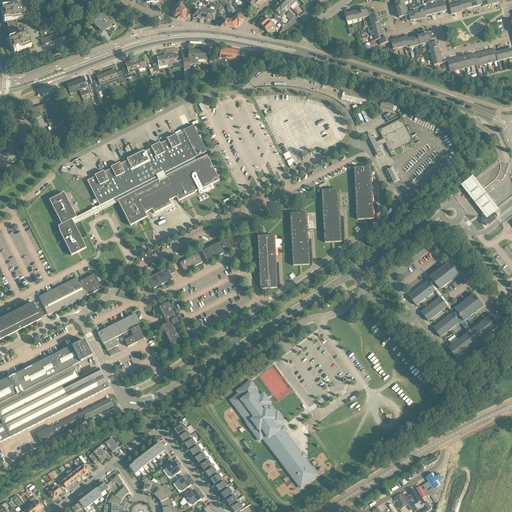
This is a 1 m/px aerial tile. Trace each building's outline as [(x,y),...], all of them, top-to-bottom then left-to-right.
[(184,21),(189,22),(191,10),(194,10),(195,6),(193,5),(195,3),(193,0),(192,0),(188,0),(188,1),(192,5),(189,7),(187,9),(188,11),(186,11),(184,21)] [(257,4),(253,0),(245,0),(247,2),(252,8),(257,4)] [(285,12),(290,8),(282,0),(278,4),(285,12)] [(438,0),(442,13),(447,11),(445,2),(441,3),(440,0),(438,0)] [(462,12),(462,11),(460,2),(459,2),(458,0),(456,1),(455,0),(453,1),(457,14),(462,12)] [(186,11),(180,3),(174,8),(175,9),(172,11),(173,11),(172,11),(172,14),(172,15),(174,17),(174,18),(177,18),(177,20),(184,21),(186,11)] [(307,10),(303,5),(303,6),(301,3),(300,3),(298,5),(305,12),(307,10)] [(281,17),(285,12),(278,4),(275,7),(275,8),(273,10),(278,15),(279,15),(281,17)] [(7,26),(17,24),(16,20),(21,20),(20,12),(21,12),(20,5),(4,8),(4,6),(5,11),(2,11),(3,20),(4,20),(6,20),(7,26)] [(229,17),(233,29),(237,26),(238,26),(243,22),(242,21),(245,19),(239,13),(233,18),(232,13),(232,12),(231,9),(230,5),(226,6),(230,17),(229,17)] [(426,17),(424,8),(423,5),(418,6),(418,9),(419,11),(421,20),(427,18),(426,16),(426,17)] [(200,19),(202,8),(196,7),(195,6),(194,10),(193,17),(196,17),(195,18),(200,19)] [(409,13),(408,12),(407,8),(406,9),(406,6),(397,8),(399,19),(402,18),(403,22),(406,21),(406,23),(411,22),(409,13)] [(209,9),(202,8),(200,19),(206,20),(209,9)] [(371,25),(380,23),(377,13),(375,13),(374,9),(371,10),(370,8),(361,10),(363,19),(369,17),(371,25)] [(209,9),(206,20),(211,21),(211,20),(214,21),(215,13),(216,10),(209,9)] [(352,21),(350,13),(347,14),(346,11),(344,12),(347,23),(352,21)] [(102,13),(98,17),(92,23),(103,33),(105,31),(115,27),(112,21),(110,22),(102,13)] [(233,29),(229,17),(225,16),(224,19),(221,19),(219,19),(219,20),(217,20),(216,27),(220,28),(227,29),(228,28),(232,29),(233,29)] [(262,28),(270,21),(266,16),(264,18),(258,23),(262,28)] [(270,21),(262,28),(267,33),(273,27),(272,27),(275,25),(270,21)] [(10,36),(19,32),(18,28),(17,24),(7,26),(8,28),(9,33),(10,36)] [(19,32),(10,36),(10,38),(12,41),(10,42),(10,43),(9,43),(12,51),(13,50),(13,51),(15,50),(17,54),(16,53),(31,47),(29,41),(28,41),(25,34),(20,36),(19,32)] [(434,39),(433,36),(429,37),(429,34),(418,37),(420,46),(423,45),(423,46),(429,45),(437,43),(436,39),(434,39)] [(375,41),(376,44),(378,44),(379,43),(378,41),(379,41),(380,46),(389,44),(387,38),(384,39),(375,41)] [(228,60),(230,50),(220,49),(219,58),(228,60)] [(230,50),(228,60),(234,61),(234,64),(242,65),(241,66),(244,69),(248,66),(249,60),(242,59),(241,60),(238,60),(239,52),(230,50)] [(197,60),(198,60),(198,51),(188,51),(188,59),(182,59),(184,70),(188,69),(190,69),(190,66),(190,60),(191,60),(197,60)] [(198,51),(198,60),(207,60),(207,51),(198,51)] [(488,64),(493,63),(490,51),(485,52),(488,64)] [(482,65),(488,64),(485,52),(479,54),(482,65)] [(432,61),(441,59),(440,53),(431,55),(431,56),(429,56),(427,57),(428,62),(432,61)] [(477,66),(474,55),(474,54),(469,55),(471,67),(477,66)] [(477,67),(482,65),(479,54),(474,55),(477,66),(477,67)] [(168,66),(168,68),(172,68),(172,65),(177,64),(177,65),(183,64),(182,59),(176,60),(175,55),(166,56),(168,66)] [(466,68),(471,67),(469,55),(463,57),(466,68)] [(159,72),(158,67),(168,66),(166,56),(157,58),(158,64),(153,65),(153,69),(152,69),(154,73),(159,72)] [(461,70),(466,68),(463,57),(458,58),(461,70)] [(143,58),(134,62),(137,71),(146,67),(143,58)] [(455,71),(461,70),(458,58),(453,59),(455,71)] [(450,72),(455,71),(453,59),(447,61),(450,72)] [(130,73),(137,71),(134,62),(125,65),(128,72),(122,74),(123,76),(126,83),(127,86),(130,94),(132,101),(136,99),(133,93),(128,79),(132,78),(130,73)] [(105,74),(109,83),(116,80),(118,80),(114,71),(105,74)] [(102,86),(109,83),(105,74),(97,77),(98,80),(99,82),(93,84),(94,85),(93,86),(97,96),(98,97),(100,96),(99,93),(100,92),(99,89),(102,88),(102,86)] [(88,88),(84,79),(75,82),(79,91),(81,98),(90,94),(87,88),(88,88)] [(70,94),(79,91),(75,82),(67,86),(70,94)] [(93,85),(89,86),(93,98),(97,96),(93,86),(93,85)] [(52,124),(56,123),(56,122),(63,119),(55,98),(50,99),(51,103),(41,107),(41,106),(32,110),(35,119),(43,116),(44,114),(44,113),(45,115),(46,115),(47,120),(48,125),(52,123),(52,124)] [(380,108),(392,111),(394,105),(382,102),(381,103),(380,108)] [(406,145),(412,142),(408,134),(408,133),(411,132),(408,127),(406,128),(401,119),(401,120),(379,131),(383,140),(388,149),(386,149),(387,151),(389,151),(390,153),(395,150),(402,147),(406,145)] [(100,206),(96,208),(98,212),(99,212),(103,210),(118,202),(130,226),(135,224),(140,221),(147,218),(145,214),(148,212),(152,210),(154,214),(171,205),(169,202),(172,200),(176,198),(178,202),(179,202),(181,200),(195,193),(195,192),(202,189),(202,190),(213,185),(219,181),(213,169),(207,158),(205,153),(206,153),(206,151),(193,126),(193,127),(183,132),(184,133),(177,137),(176,135),(167,140),(168,141),(160,145),(160,143),(151,148),(151,149),(144,153),(144,151),(127,160),(127,161),(120,165),(119,164),(111,168),(111,169),(104,173),(103,172),(95,176),(95,177),(87,182),(95,197),(96,199),(100,206)] [(0,168),(17,162),(12,150),(0,154),(0,168)] [(373,194),(372,167),(364,168),(361,168),(354,168),(357,220),(364,220),(367,220),(374,219),(373,194)] [(388,171),(394,184),(400,181),(396,174),(398,173),(397,170),(395,171),(393,168),(388,171)] [(472,175),(461,184),(464,188),(469,194),(471,197),(487,218),(500,208),(483,187),(481,184),(475,177),(473,175),(472,175)] [(407,201),(424,192),(424,191),(421,187),(404,195),(404,196),(407,201)] [(340,192),(339,190),(332,190),(329,191),(322,191),(325,243),(332,243),(335,243),(342,243),(341,217),(340,192)] [(67,248),(70,253),(71,256),(78,253),(86,249),(81,240),(81,239),(77,231),(76,230),(76,229),(74,226),(74,225),(78,223),(80,222),(93,215),(94,215),(99,213),(98,212),(96,208),(96,207),(91,209),(92,210),(91,211),(81,216),(80,216),(76,218),(74,213),(72,210),(64,194),(64,193),(59,196),(55,198),(49,201),(61,225),(58,227),(59,231),(67,248)] [(307,213),(299,213),(297,214),(290,214),(293,266),(300,266),(302,266),(310,266),(308,240),(307,213)] [(498,217),(497,216),(495,213),(488,218),(487,219),(486,219),(486,218),(485,218),(484,218),(483,219),(482,220),(482,221),(482,222),(483,222),(486,226),(489,224),(490,225),(496,220),(495,219),(498,217)] [(275,240),(275,236),(267,236),(264,236),(258,237),(260,289),(267,289),(270,289),(277,288),(276,263),(275,253),(275,252),(275,240)] [(232,250),(227,240),(202,252),(207,262),(220,256),(227,252),(232,250)] [(190,269),(202,263),(198,254),(180,263),(179,263),(184,272),(185,272),(190,269)] [(457,359),(499,327),(491,316),(471,331),(465,322),(484,308),(474,295),(456,308),(442,289),(459,276),(449,263),(430,278),(431,278),(427,281),(428,282),(409,297),(416,306),(436,292),(440,298),(421,313),(429,322),(448,308),(452,314),(433,329),(441,338),(460,324),(460,325),(461,324),(468,333),(449,348),(457,359)] [(172,280),(173,280),(170,275),(175,273),(173,268),(172,268),(157,276),(145,281),(150,291),(172,280)] [(101,289),(99,285),(98,285),(94,276),(79,283),(77,280),(39,298),(48,316),(53,314),(58,311),(82,299),(101,289)] [(162,327),(171,346),(181,341),(173,326),(179,323),(169,303),(159,308),(167,324),(162,327)] [(45,317),(43,313),(41,309),(38,310),(35,305),(0,322),(0,340),(1,340),(14,333),(17,332),(18,331),(41,320),(45,317)] [(136,315),(102,331),(97,334),(103,344),(104,346),(107,351),(119,345),(116,338),(123,335),(125,340),(125,341),(128,348),(144,339),(138,327),(141,325),(137,317),(136,315)] [(73,366),(88,359),(92,357),(84,341),(0,382),(0,443),(108,388),(99,369),(79,380),(73,366)] [(251,385),(230,401),(247,423),(246,424),(259,441),(263,439),(300,489),(317,476),(281,428),(281,429),(278,425),(284,421),(279,414),(277,415),(270,406),(268,407),(251,385)] [(113,407),(109,399),(53,427),(52,427),(36,435),(41,443),(48,440),(53,437),(58,435),(113,407)] [(185,430),(182,425),(183,424),(181,421),(177,425),(178,427),(174,431),(177,436),(182,432),(185,430)] [(190,437),(187,432),(188,431),(187,428),(185,430),(182,432),(184,434),(179,438),(182,443),(187,439),(190,437)] [(195,444),(192,439),(194,438),(192,435),(190,437),(187,439),(189,441),(184,445),(187,450),(192,446),(195,444)] [(102,446),(106,451),(108,449),(112,453),(119,448),(111,439),(102,446)] [(160,454),(165,451),(159,443),(154,447),(160,454)] [(201,451),(197,446),(199,445),(197,443),(195,444),(192,446),(194,449),(189,452),(193,457),(197,453),(201,451)] [(104,452),(106,451),(102,446),(98,449),(96,447),(91,449),(91,450),(86,454),(95,465),(100,461),(101,462),(107,457),(104,452)] [(156,458),(160,454),(154,447),(150,450),(156,458)] [(152,461),(156,458),(150,450),(146,453),(152,461)] [(206,458),(202,453),(204,452),(202,450),(201,451),(197,453),(199,456),(194,459),(198,464),(203,460),(206,458)] [(147,464),(152,461),(146,453),(142,457),(147,464)] [(425,467),(426,467),(428,465),(428,466),(438,461),(434,455),(425,461),(426,462),(423,463),(425,467)] [(76,463),(85,475),(89,471),(79,457),(75,460),(76,462),(77,462),(76,463)] [(143,467),(147,464),(142,457),(137,460),(143,467)] [(211,465),(208,460),(209,459),(207,457),(206,458),(203,460),(204,463),(200,466),(203,471),(208,467),(211,465)] [(139,471),(143,467),(137,460),(133,463),(133,464),(134,464),(139,471)] [(81,478),(85,475),(76,463),(75,464),(76,466),(74,468),(81,477),(81,478)] [(169,473),(177,468),(174,463),(169,466),(167,464),(162,468),(164,470),(166,469),(169,473)] [(139,471),(134,464),(133,464),(129,467),(129,468),(129,469),(129,470),(130,471),(131,472),(131,473),(132,473),(132,474),(133,474),(134,475),(135,475),(139,471)] [(213,475),(217,472),(213,467),(214,466),(213,464),(211,465),(208,467),(210,470),(205,473),(208,478),(213,475)] [(81,477),(74,468),(73,468),(71,470),(72,471),(69,473),(76,481),(81,477)] [(172,482),(177,478),(175,476),(180,472),(177,468),(169,473),(166,475),(170,480),(171,479),(172,482)] [(221,479),(218,475),(220,473),(218,471),(217,472),(213,475),(215,477),(210,480),(213,485),(218,482),(221,479)] [(71,485),(76,481),(69,473),(67,475),(66,474),(64,476),(71,485)] [(435,493),(441,488),(432,473),(426,477),(435,493)] [(125,497),(126,496),(127,495),(129,494),(117,475),(110,482),(113,485),(117,483),(120,487),(117,490),(125,497)] [(66,489),(71,485),(64,476),(62,477),(59,479),(66,489)] [(179,487),(187,482),(184,477),(179,480),(177,478),(172,482),(174,484),(176,483),(179,487)] [(227,486),(223,482),(225,481),(223,478),(221,479),(218,482),(220,484),(215,488),(219,492),(223,489),(227,486)] [(151,493),(156,484),(152,482),(148,481),(147,479),(141,482),(141,483),(142,484),(142,485),(142,486),(142,487),(142,488),(142,489),(142,490),(141,491),(142,491),(142,490),(143,490),(143,491),(144,491),(146,491),(147,491),(147,492),(149,492),(150,493),(151,493)] [(113,485),(110,482),(106,486),(104,484),(97,490),(100,495),(106,490),(109,494),(110,492),(111,491),(115,487),(113,485)] [(183,496),(187,492),(186,490),(191,486),(187,482),(179,487),(182,492),(181,493),(183,496)] [(55,487),(53,484),(49,487),(57,497),(62,493),(56,486),(55,487)] [(162,488),(161,487),(156,484),(151,493),(153,494),(153,495),(154,495),(155,496),(156,497),(157,498),(158,499),(169,489),(168,489),(167,487),(166,487),(165,486),(162,488)] [(232,493),(228,489),(230,488),(228,485),(227,486),(223,489),(225,491),(220,495),(224,499),(229,496),(232,493)] [(422,485),(417,489),(424,501),(430,498),(422,485)] [(57,497),(49,487),(46,490),(51,497),(51,498),(52,498),(53,500),(57,497)] [(120,504),(121,503),(121,502),(122,501),(122,500),(123,499),(123,498),(124,498),(125,497),(117,490),(115,487),(111,491),(114,494),(113,495),(111,500),(120,504)] [(100,495),(97,490),(96,489),(92,493),(97,500),(102,497),(100,495)] [(162,506),(172,502),(170,497),(169,496),(172,494),(171,492),(170,491),(169,490),(169,489),(158,499),(159,500),(160,501),(160,502),(161,504),(161,505),(162,506)] [(421,502),(413,489),(408,492),(417,505),(421,502)] [(189,501),(197,496),(194,491),(189,494),(187,492),(183,496),(184,498),(184,499),(187,503),(189,501)] [(237,501),(237,500),(234,496),(235,495),(233,492),(232,493),(229,496),(230,498),(225,502),(229,506),(234,503),(237,501)] [(93,503),(97,500),(92,493),(87,496),(93,503)] [(402,495),(394,500),(400,510),(407,507),(402,495)] [(89,507),(93,503),(87,496),(83,499),(89,507)] [(197,496),(189,501),(193,506),(191,507),(193,510),(198,506),(196,504),(201,500),(197,496)] [(33,505),(38,511),(42,508),(34,497),(29,501),(33,505)] [(84,510),(89,507),(83,499),(79,503),(83,508),(84,510)] [(237,501),(234,503),(236,505),(231,509),(233,511),(236,511),(242,508),(239,503),(240,502),(239,499),(237,500),(237,501)] [(119,506),(120,505),(120,504),(111,500),(108,505),(108,506),(104,506),(104,507),(104,509),(104,511),(118,511),(118,510),(119,509),(119,507),(119,506)] [(388,511),(397,511),(391,500),(384,505),(388,511)] [(177,511),(177,510),(177,509),(173,509),(173,507),(172,502),(162,506),(162,507),(162,508),(162,509),(163,510),(163,511),(162,511),(177,511)] [(73,511),(77,511),(83,508),(79,503),(71,509),(73,511)]
